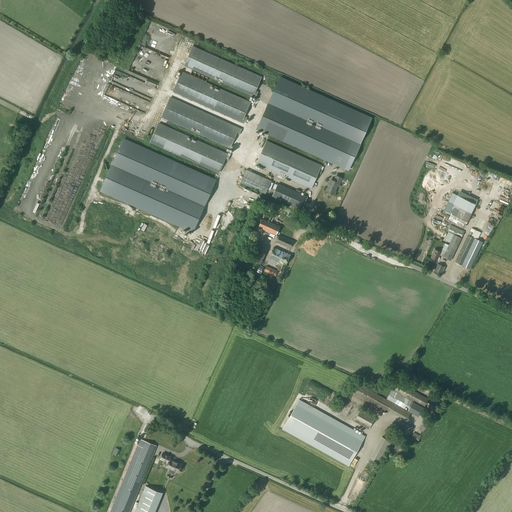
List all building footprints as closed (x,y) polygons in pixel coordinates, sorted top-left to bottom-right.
[(192,48),(184,66),(255,98),(257,93),(255,92),(261,78),(192,48)] [(164,62),(166,59),(149,50),(147,54),(150,56),(145,67),(152,70),(152,69),(155,71),(161,60),(164,62)] [(146,97),(150,89),(115,70),(100,97),(107,101),(109,98),(112,100),(119,88),(129,94),(126,99),(130,100),(128,103),(141,111),(144,106),(146,107),(148,103),(143,100),(145,96),(146,97)] [(181,74),(173,92),(244,124),(246,119),(243,118),(249,104),(181,74)] [(278,77),(255,129),(283,140),(346,169),(349,163),(356,167),(359,161),(358,160),(358,159),(356,158),(356,159),(352,158),(356,148),(371,118),(278,77)] [(170,99),(161,117),(230,148),(236,134),(239,135),(241,131),(170,99)] [(158,125),(150,143),(218,174),(225,160),(227,161),(229,156),(158,125)] [(124,139),(100,192),(194,234),(218,180),(124,139)] [(266,142),(256,165),(311,189),(317,175),(320,176),(322,171),(319,170),(321,167),(266,142)] [(246,171),(240,184),(265,195),(270,182),(246,171)] [(329,184),(326,191),(334,194),(339,184),(340,184),(342,179),(336,176),(334,181),(331,179),(329,184)] [(278,185),(272,198),(301,210),(307,198),(278,185)] [(448,216),(464,223),(475,199),(457,192),(455,195),(449,193),(442,210),(449,213),(448,216)] [(14,209),(31,217),(36,207),(18,199),(14,209)] [(262,219),(258,227),(276,235),(280,227),(262,219)] [(450,225),(448,231),(461,238),(464,231),(456,228),(450,225)] [(471,228),(455,263),(469,270),(482,242),(478,240),(481,233),(471,228)] [(434,249),(430,258),(437,261),(439,255),(443,257),(451,261),(461,238),(453,234),(448,245),(445,244),(441,252),(434,249)] [(279,235),(276,242),(290,248),(293,241),(279,235)] [(257,246),(251,260),(260,264),(266,250),(257,246)] [(244,247),(241,253),(247,256),(250,250),(244,247)] [(274,248),(269,258),(279,262),(277,265),(278,266),(277,269),(282,271),(285,265),(290,255),(274,248)] [(266,266),(264,271),(275,276),(278,271),(266,266)] [(356,383),(350,393),(387,414),(389,411),(406,421),(411,413),(356,383)] [(398,383),(394,391),(424,407),(428,399),(398,383)] [(391,390),(387,399),(404,409),(406,406),(408,407),(412,401),(391,390)] [(297,400),(280,430),(347,467),(364,437),(297,400)] [(412,402),(408,411),(419,417),(423,408),(412,402)] [(360,410),(354,422),(368,430),(375,418),(360,410)] [(426,419),(419,430),(424,433),(431,423),(426,419)] [(400,422),(397,427),(401,428),(399,432),(408,437),(409,435),(410,435),(411,433),(410,433),(413,428),(406,424),(405,425),(400,422)] [(414,433),(411,437),(418,441),(421,437),(414,433)] [(382,437),(370,458),(379,463),(391,442),(382,437)] [(140,440),(113,507),(110,511),(130,511),(141,485),(156,446),(140,440)] [(162,453),(160,458),(168,462),(166,468),(178,473),(182,464),(170,459),(171,457),(162,453)] [(145,486),(134,511),(153,511),(162,493),(145,486)]
